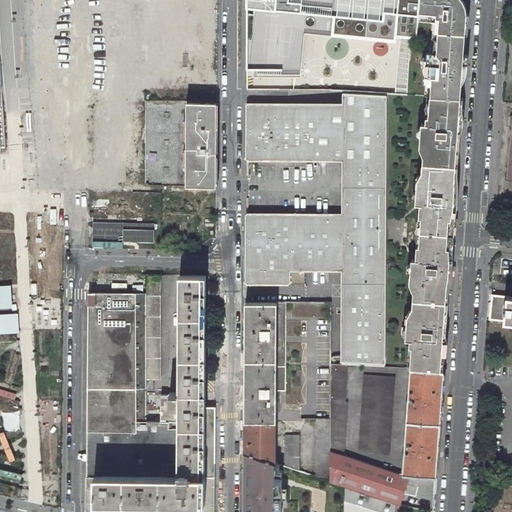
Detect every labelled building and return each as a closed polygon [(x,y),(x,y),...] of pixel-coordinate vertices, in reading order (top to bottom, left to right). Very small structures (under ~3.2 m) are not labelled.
[(247,0),(247,71),(304,74),(307,29),(397,38),(415,40),(416,35),(417,30),(418,18),(419,13),(419,10),(420,5),(421,5),(420,0),(247,0)] [(420,0),(421,5),(420,5),(419,10),(419,13),(419,14),(437,15),(436,17),(440,17),(439,20),(438,38),(434,37),(433,52),(427,51),(427,59),(430,60),(429,64),(426,64),(426,66),(433,66),(431,96),(460,98),(461,98),(462,76),(463,75),(465,71),(466,66),(469,18),(463,18),(464,13),(464,11),(463,6),(461,2),(460,0),(420,0)] [(430,96),(431,96),(433,66),(426,66),(424,96),(427,96),(430,96)] [(386,94),(343,91),(343,104),(247,104),(247,175),(249,175),(249,160),(343,161),(343,214),(248,213),(248,198),(246,198),(246,283),(305,283),(305,270),(342,270),(342,360),(342,364),(347,364),(385,366),(386,94)] [(455,182),(454,175),(457,129),(454,124),(455,119),(459,114),(460,98),(431,96),(430,96),(429,117),(425,117),(422,116),(420,140),(427,140),(423,187),(417,187),(415,203),(420,204),(418,224),(417,223),(416,231),(441,233),(442,226),(449,226),(448,223),(451,223),(452,215),(454,206),(454,204),(449,204),(449,198),(450,192),(454,192),(455,182)] [(217,186),(217,119),(206,119),(206,97),(187,97),(187,186),(217,186)] [(217,119),(217,97),(206,97),(206,119),(217,119)] [(441,233),(453,234),(463,98),(461,98),(460,98),(459,114),(455,119),(454,124),(457,129),(454,175),(455,182),(454,192),(450,192),(449,198),(449,204),(454,204),(454,206),(452,215),(451,223),(448,223),(449,226),(442,226),(441,233)] [(0,230),(16,230),(16,213),(0,212),(0,230)] [(140,230),(97,230),(97,248),(140,248),(140,230)] [(449,275),(444,275),(444,269),(445,263),(450,263),(450,252),(449,244),(447,244),(448,241),(441,241),(441,233),(416,231),(415,239),(417,239),(416,259),(412,259),(410,275),(417,276),(414,323),(407,322),(405,346),(409,346),(413,346),(411,367),(440,369),(441,354),(439,349),(439,343),(442,338),(445,296),(446,293),(448,286),(449,275)] [(440,369),(444,370),(453,234),(441,233),(441,241),(448,241),(447,244),(449,244),(450,252),(450,263),(445,263),(444,269),(444,275),(449,275),(448,286),(446,293),(445,296),(442,338),(439,343),(439,349),(441,354),(440,369)] [(202,393),(205,393),(207,276),(180,275),(179,317),(179,393),(179,439),(144,438),(87,437),(103,452),(103,470),(101,470),(99,473),(99,476),(87,476),(87,504),(92,511),(215,511),(215,407),(205,406),(202,406),(202,393)] [(160,379),(161,344),(161,275),(146,275),(146,289),(146,379),(160,379)] [(511,296),(506,296),(489,294),(488,294),(487,319),(504,321),(511,321),(511,296)] [(276,390),(285,390),(286,301),(285,301),(284,302),(246,301),(245,421),(275,421),(276,421),(276,390)] [(347,402),(345,402),(347,364),(342,364),(340,364),(331,363),(331,418),(331,451),(343,455),(347,402)] [(436,476),(437,463),(443,382),(444,370),(440,369),(411,367),(403,473),(436,476)] [(359,451),(389,453),(394,377),(365,375),(359,451)] [(331,418),(317,418),(316,476),(328,476),(331,475),(331,451),(331,418)] [(245,453),(275,463),(275,421),(245,421),(245,453)] [(298,471),(299,472),(299,435),(285,435),(285,439),(285,443),(285,467),(298,471)] [(103,452),(87,437),(87,476),(99,476),(99,473),(101,470),(103,470),(103,452)] [(403,473),(397,472),(343,455),(331,451),(331,475),(331,483),(331,484),(346,488),(396,504),(400,504),(403,493),(416,496),(434,499),(436,476),(403,473)] [(272,511),(275,466),(245,456),(244,511),(272,511)] [(395,511),(396,504),(346,488),(344,511),(395,511)]
